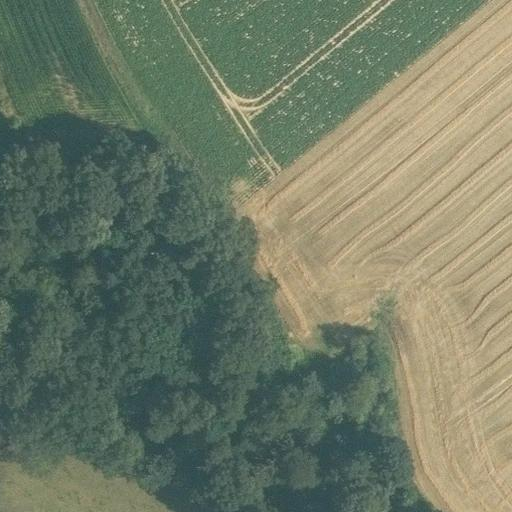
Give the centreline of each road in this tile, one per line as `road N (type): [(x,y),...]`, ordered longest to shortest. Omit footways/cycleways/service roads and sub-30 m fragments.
road 1 (track): [(101,0),(191,181),(391,511)]
road 2 (track): [(0,396),(276,511)]
